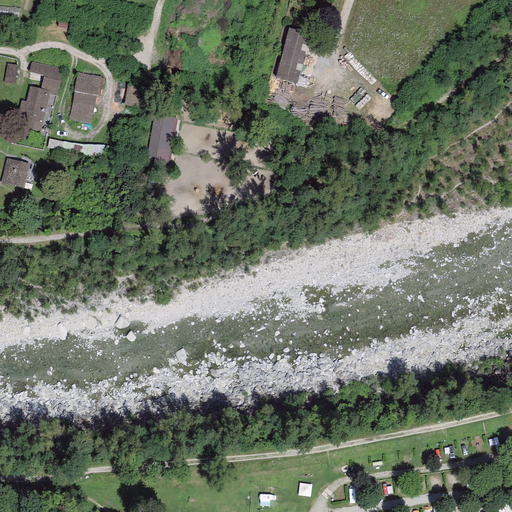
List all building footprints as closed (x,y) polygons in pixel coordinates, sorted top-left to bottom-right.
[(316,37),(290,30),(281,63),(307,69),(316,37)] [(64,69),(31,61),(28,72),(43,76),(43,77),(60,81),(64,69)] [(18,65),(7,64),(4,83),(15,84),(18,65)] [(102,77),(77,72),(73,92),(75,92),(69,120),(91,124),(96,96),(98,96),(102,77)] [(60,81),(43,77),(40,89),(50,91),(49,94),(57,96),(60,81)] [(148,88),(128,84),(123,105),(144,109),(148,88)] [(16,126),(41,131),(49,94),(50,91),(40,89),(30,87),(26,101),(21,100),(16,126)] [(177,120),(154,116),(147,157),(155,159),(154,166),(168,168),(177,120)] [(30,164),(6,159),(1,183),(24,188),(30,164)]
